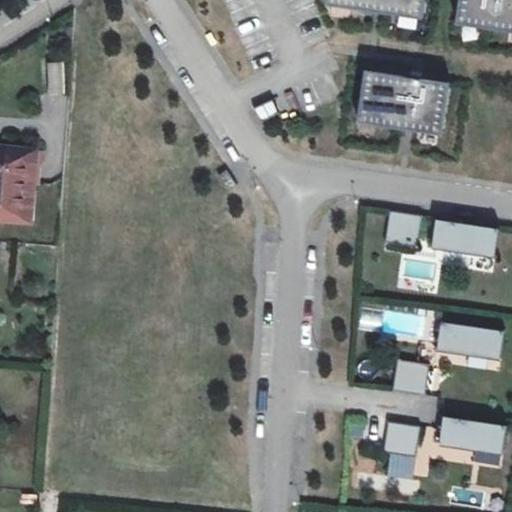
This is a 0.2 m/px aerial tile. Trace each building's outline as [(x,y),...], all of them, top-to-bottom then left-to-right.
[(410,27),(413,0),(316,0),(315,13),(410,27)] [(511,0),(448,0),(443,31),(511,40),(511,0)] [(65,96),(65,61),(46,61),(46,96),(65,96)] [(436,91),(353,80),(346,132),(428,142),(436,91)] [(0,156),(0,171),(8,172),(9,157),(0,156)] [(39,159),(9,157),(8,172),(0,171),(0,223),(31,226),(39,159)] [(413,224),(381,219),(377,249),(408,254),(413,224)] [(489,235),(427,226),(423,251),(485,261),(489,235)] [(379,334),(422,338),(425,310),(382,305),(379,334)] [(495,336),(432,327),(428,353),(491,362),(495,336)] [(421,370),(389,365),(385,396),(416,401),(421,370)] [(496,429),(434,420),(430,446),(492,456),(496,429)] [(412,431),(379,427),(375,457),(382,458),(407,462),(412,431)] [(407,462),(382,458),(379,478),(404,482),(407,462)]
